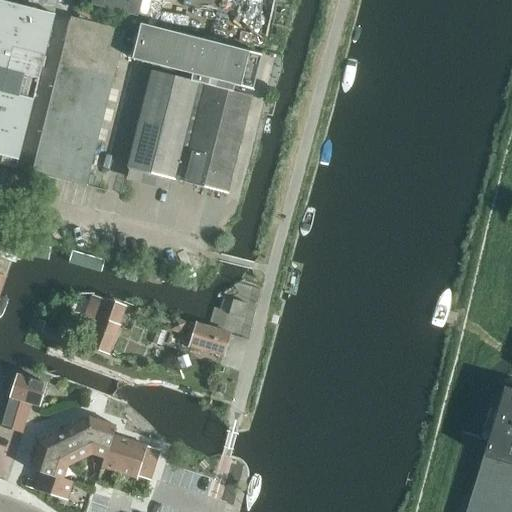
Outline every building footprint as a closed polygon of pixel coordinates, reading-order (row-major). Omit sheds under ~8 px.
[(138,16),(142,0),(94,0),(93,4),(138,16)] [(0,164),(16,169),(55,15),(0,1),(0,164)] [(32,173),(86,187),(124,32),(71,18),(32,173)] [(138,25),(130,60),(155,66),(154,72),(250,96),(260,55),(138,25)] [(175,180),(180,181),(196,117),(204,85),(154,72),(152,72),(127,169),(175,181),(175,180)] [(250,96),(204,85),(196,117),(242,129),(250,96)] [(226,194),(242,129),(196,117),(180,181),(180,182),(226,194)] [(14,254),(46,259),(49,248),(16,243),(14,254)] [(70,262),(102,271),(105,260),(73,252),(70,262)] [(85,316),(98,321),(89,346),(108,353),(118,327),(117,326),(124,307),(105,300),(104,301),(92,297),(85,316)] [(228,315),(243,320),(248,305),(233,300),(228,315)] [(175,318),(171,330),(183,334),(187,322),(175,318)] [(190,346),(222,355),(229,335),(197,325),(190,346)] [(0,389),(0,394),(3,395),(1,403),(9,406),(2,427),(21,434),(31,404),(38,407),(41,399),(45,397),(47,391),(45,387),(46,384),(34,380),(18,375),(16,379),(16,381),(4,377),(0,389)] [(504,388),(483,457),(511,465),(511,389),(511,390),(504,388)] [(42,441),(38,446),(30,470),(39,473),(34,490),(67,501),(72,482),(63,479),(67,467),(92,455),(104,458),(101,468),(137,479),(137,477),(150,481),(160,451),(147,447),(147,446),(113,436),(116,426),(92,419),(86,420),(42,441)] [(511,511),(511,465),(483,457),(466,511),(511,511)]
